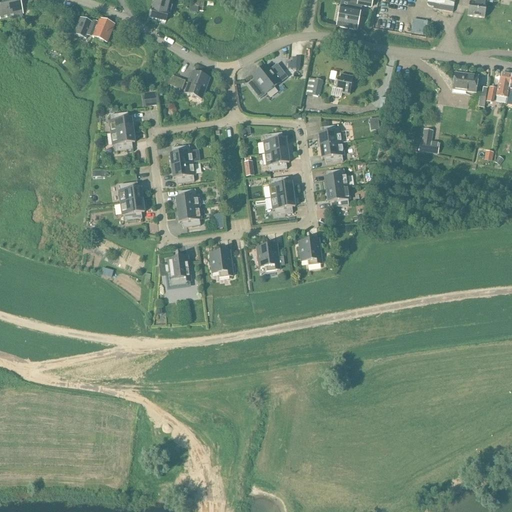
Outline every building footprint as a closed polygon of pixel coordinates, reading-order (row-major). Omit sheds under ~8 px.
[(20,0),(0,0),(0,19),(23,14),(20,0)] [(171,2),(171,0),(153,0),(149,18),(166,22),(168,14),(170,15),(174,3),(171,2)] [(434,0),(434,5),(435,5),(437,11),(453,13),(454,8),(453,8),(454,0),(434,0)] [(469,0),(469,3),(467,16),(485,19),(487,6),(487,0),(469,0)] [(357,29),(361,10),(341,6),(337,25),(357,29)] [(86,41),(89,35),(92,24),(80,19),(76,30),(74,36),(86,41)] [(427,34),(429,22),(414,19),(412,32),(427,34)] [(97,26),(92,24),(89,35),(93,37),(92,38),(107,45),(114,26),(99,20),(97,26)] [(289,63),(288,69),(299,69),(300,59),(293,58),(292,63),(289,63)] [(266,66),(252,78),(265,95),(280,84),(266,66)] [(184,94),(202,101),(210,80),(192,73),(184,94)] [(496,97),(507,99),(511,76),(511,75),(500,73),(496,97)] [(475,95),(478,77),(455,74),(452,92),(475,95)] [(353,78),(340,75),(339,80),(337,79),(335,90),(342,91),(341,94),(350,96),(353,78)] [(173,77),(169,86),(182,91),(185,82),(173,77)] [(323,81),(309,79),(306,96),(320,98),(323,81)] [(478,109),(484,110),(488,89),(483,88),(482,94),(480,94),(478,109)] [(489,88),(487,102),(492,103),(495,89),(489,88)] [(157,106),(156,95),(144,97),(145,108),(157,106)] [(109,122),(111,135),(133,132),(132,120),(129,120),(128,114),(110,116),(111,122),(109,122)] [(318,136),(320,148),(342,145),(340,133),(339,133),(338,127),(320,129),(321,135),(318,136)] [(135,144),(133,132),(111,135),(113,146),(115,146),(115,152),(133,150),(132,144),(135,144)] [(432,143),(434,133),(425,132),(423,141),(415,140),(414,151),(438,155),(440,144),(432,143)] [(263,143),(265,155),(287,152),(285,140),(282,140),(282,135),(264,137),(265,143),(263,143)] [(344,157),(342,145),(320,148),(321,160),(324,159),(325,165),(343,163),(342,157),(344,157)] [(170,156),(171,168),(194,165),(192,153),(190,153),(189,147),(172,149),(173,155),(170,156)] [(289,164),(287,152),(265,155),(266,167),(268,167),(269,173),(287,170),(286,165),(289,164)] [(499,166),(503,161),(499,158),(495,163),(499,166)] [(252,163),(245,164),(246,178),(253,177),(252,163)] [(195,177),(194,165),(171,168),(173,180),(176,179),(177,185),(194,183),(193,177),(195,177)] [(324,180),(326,192),(348,189),(346,177),(344,177),(344,171),(326,173),(327,179),(324,180)] [(269,187),(271,199),(293,196),(291,184),(288,184),(288,178),(270,181),(271,187),(269,187)] [(119,192),(120,204),(143,201),(141,189),(138,190),(137,184),(120,186),(121,192),(119,192)] [(350,201),(348,189),(326,192),(327,204),(330,203),(331,209),(348,207),(348,201),(350,201)] [(176,200),(177,212),(200,209),(198,197),(196,197),(195,191),(178,193),(179,199),(176,200)] [(295,208),(293,196),(271,199),(272,211),(274,211),(275,217),(292,214),(292,208),(295,208)] [(144,213),(143,201),(120,204),(122,216),(124,216),(125,222),(142,220),(141,214),(144,213)] [(201,221),(200,209),(177,212),(179,224),(182,223),(183,229),(200,227),(199,221),(201,221)] [(308,267),(322,265),(318,241),(298,243),(301,263),(307,262),(308,267)] [(266,273),(280,271),(276,246),(256,249),(259,269),(265,268),(266,273)] [(219,279),(233,277),(229,253),(209,255),(212,275),(219,274),(219,279)] [(167,276),(169,290),(189,287),(188,283),(191,283),(187,258),(167,261),(168,267),(160,268),(162,277),(167,276)]
